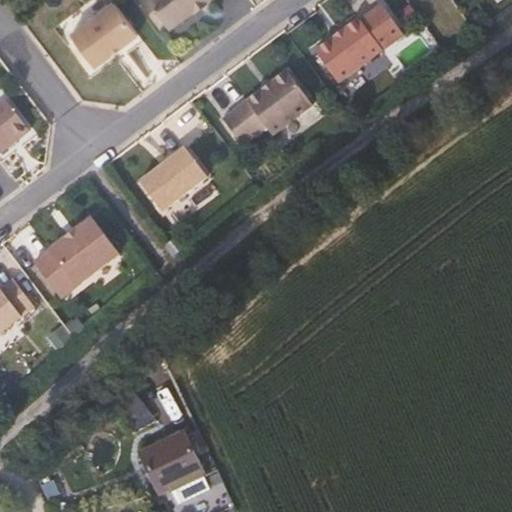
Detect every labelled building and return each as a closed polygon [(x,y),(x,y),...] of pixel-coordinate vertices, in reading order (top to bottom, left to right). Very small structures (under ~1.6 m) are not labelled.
[(130,0),(115,0),(108,6),(85,23),(110,55),(149,24),(130,0)] [(166,0),(180,17),(202,0),(205,0),(206,1),(206,0),(166,0)] [(421,22),(406,0),(402,0),(390,8),(406,32),(421,22)] [(325,40),(344,70),(389,38),(368,8),(325,40)] [(275,119),(281,126),(320,97),(296,62),(231,110),(251,137),(275,119)] [(0,151),(39,124),(15,91),(0,101),(0,151)] [(164,219),(210,185),(188,155),(142,189),(164,219)] [(38,268),(65,304),(124,261),(97,224),(38,268)] [(0,343),(40,313),(20,285),(0,299),(0,343)] [(193,495),(211,487),(187,436),(144,457),(162,496),(188,483),(193,495)] [(219,479),(209,452),(200,455),(210,482),(219,479)]
